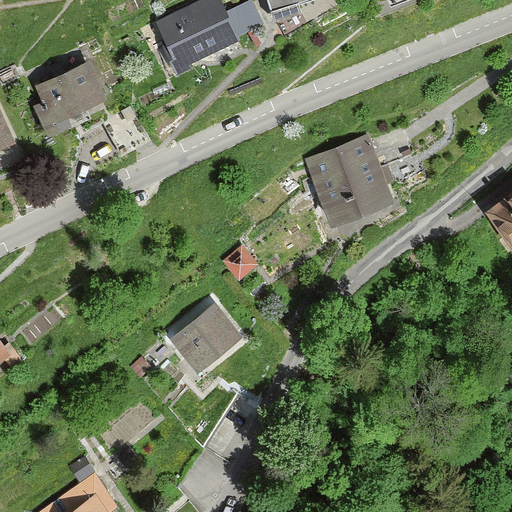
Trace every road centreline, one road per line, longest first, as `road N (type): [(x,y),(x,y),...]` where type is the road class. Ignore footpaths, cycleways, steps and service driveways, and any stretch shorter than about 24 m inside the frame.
road 1 (residential): [(511,22),(247,129),(0,246)]
road 2 (residential): [(221,511),(334,293),(511,149)]
